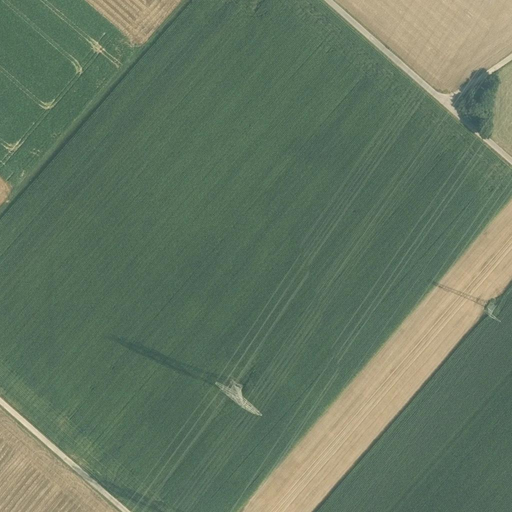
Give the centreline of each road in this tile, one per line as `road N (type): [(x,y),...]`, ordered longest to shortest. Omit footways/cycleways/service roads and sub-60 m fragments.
road 1 (track): [(188,0),(0,215)]
road 2 (track): [(325,0),(511,164)]
road 3 (track): [(0,403),(123,511)]
